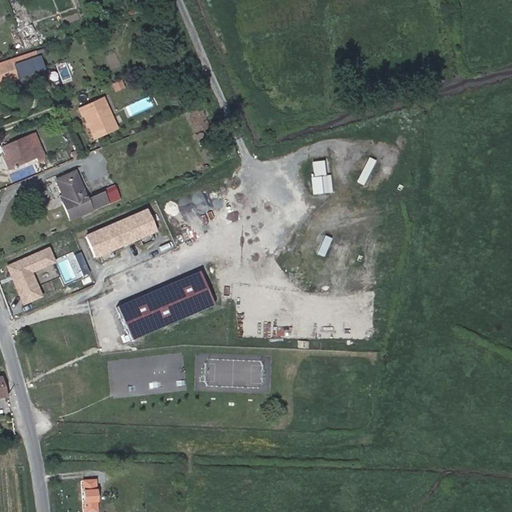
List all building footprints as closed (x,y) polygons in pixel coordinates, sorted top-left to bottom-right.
[(0,85),(40,69),(32,52),(0,66),(0,85)] [(132,87),(128,80),(119,83),(123,91),(132,87)] [(100,142),(122,133),(109,101),(87,109),(100,142)] [(47,150),(38,154),(33,140),(8,151),(17,172),(50,158),(47,150)] [(364,184),(373,159),(364,156),(355,182),(364,184)] [(312,195),(326,193),(322,159),(308,161),(312,195)] [(66,200),(64,201),(74,225),(124,205),(117,187),(88,199),(79,177),(60,185),(66,200)] [(393,193),(400,196),(406,182),(399,179),(393,193)] [(322,235),(314,253),(322,257),(330,238),(322,235)] [(126,473),(115,473),(116,481),(127,481),(126,473)] [(90,511),(104,511),(102,483),(89,483),(90,511)]
